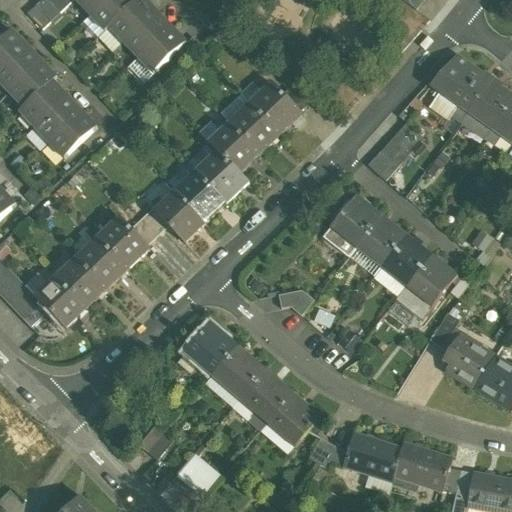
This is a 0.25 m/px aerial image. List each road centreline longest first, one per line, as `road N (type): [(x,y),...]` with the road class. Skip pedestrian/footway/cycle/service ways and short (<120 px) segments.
road 1 (residential): [(456,20),(340,155),(207,282)]
road 2 (residential): [(511,446),(357,400),(312,373),(207,282)]
road 3 (residential): [(207,282),(60,420)]
road 4 (residential): [(60,420),(150,511)]
